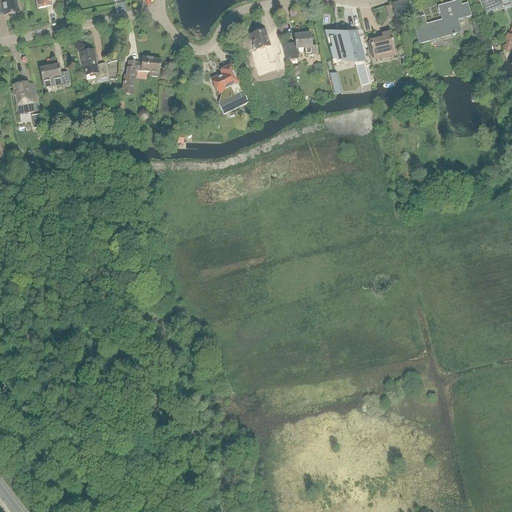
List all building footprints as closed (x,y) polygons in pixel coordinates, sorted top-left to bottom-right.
[(0,0),(0,1),(1,6),(2,6),(4,16),(17,13),(14,0),(0,0)] [(35,0),(37,9),(51,6),(49,0),(35,0)] [(482,0),(487,13),(503,7),(500,1),(502,0),(482,0)] [(424,17),(413,20),(417,33),(418,32),(422,44),(430,41),(429,38),(442,34),(443,38),(453,35),(453,36),(456,35),(455,34),(459,33),(456,24),(459,23),(458,20),(471,16),(468,4),(461,6),(460,1),(442,6),(442,8),(438,9),(440,14),(441,13),(443,21),(426,25),(424,17)] [(393,12),(399,11),(398,4),(383,6),(385,18),(394,17),(393,12)] [(511,26),(509,34),(508,34),(507,34),(503,41),(505,42),(502,49),(510,53),(511,47),(511,26)] [(265,30),(250,35),(255,51),(260,50),(261,54),(264,53),(266,59),(274,56),(277,63),(279,63),(285,61),(281,44),(276,46),(276,45),(270,47),(265,30)] [(483,31),(475,34),(483,53),(491,49),(483,31)] [(340,62),(353,59),(354,63),(365,60),(358,32),(336,38),(335,34),(325,33),(333,64),(340,62)] [(381,59),(380,54),(394,50),(390,33),(382,35),(382,39),(370,42),(370,44),(374,61),(381,59)] [(316,47),(311,48),(310,34),(294,36),(295,44),(282,45),(285,61),(298,60),(297,49),(304,49),(305,57),(317,56),(316,47)] [(96,80),(108,77),(105,65),(96,66),(93,50),(80,53),(85,77),(95,75),(96,80)] [(133,96),(135,78),(136,71),(150,73),(149,76),(150,76),(150,77),(157,78),(157,77),(158,77),(160,60),(142,58),(142,64),(128,62),(126,77),(124,77),(121,94),(133,96)] [(62,87),(70,85),(67,72),(60,74),(58,65),(40,69),(44,88),(61,85),(62,87)] [(232,109),(247,102),(230,66),(221,71),(222,75),(211,80),(218,94),(229,89),(233,97),(227,100),(232,109)] [(19,116),(33,113),(40,112),(37,97),(31,98),(28,83),(13,86),(19,116)] [(31,115),(34,128),(42,126),(40,114),(31,115)]
